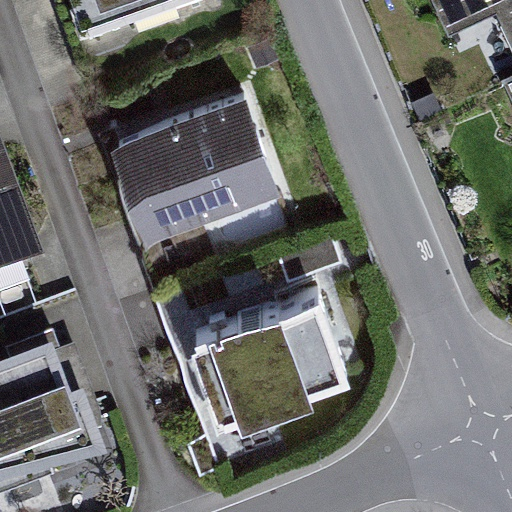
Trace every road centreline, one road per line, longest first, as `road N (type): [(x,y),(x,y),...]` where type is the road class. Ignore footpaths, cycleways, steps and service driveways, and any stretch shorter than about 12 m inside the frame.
road 1 (residential): [(483,433),(309,0)]
road 2 (residential): [(483,433),(284,511)]
